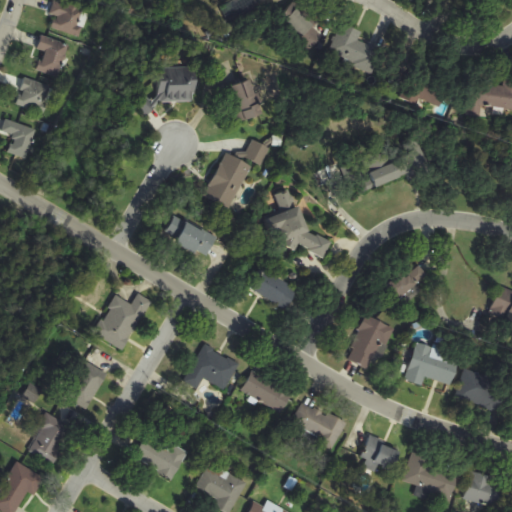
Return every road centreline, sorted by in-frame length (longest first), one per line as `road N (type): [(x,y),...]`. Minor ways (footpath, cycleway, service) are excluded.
road 1 (tertiary): [(511,447),(413,417),(301,366),(0,190)]
road 2 (residential): [(511,237),(411,220),(365,245),(301,366)]
road 3 (residential): [(190,302),(59,511)]
road 4 (residential): [(176,144),(113,255)]
